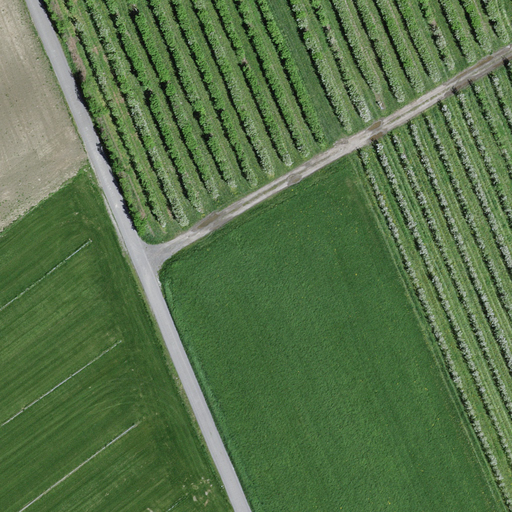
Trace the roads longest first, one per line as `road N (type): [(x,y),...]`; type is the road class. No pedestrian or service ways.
road 1 (unclassified): [(242,511),(33,0)]
road 2 (track): [(142,265),(511,51)]
